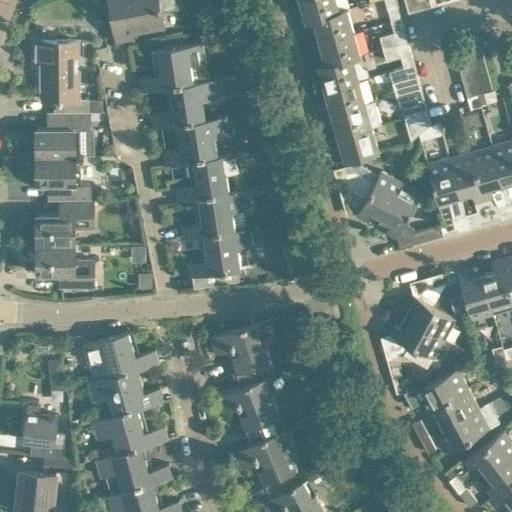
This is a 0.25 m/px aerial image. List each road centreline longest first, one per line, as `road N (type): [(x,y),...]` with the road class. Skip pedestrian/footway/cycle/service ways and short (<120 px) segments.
road 1 (residential): [(169,307),(264,298),(511,231)]
road 2 (residential): [(169,307),(118,54)]
road 3 (residential): [(216,511),(179,342)]
road 4 (residential): [(0,311),(169,307)]
